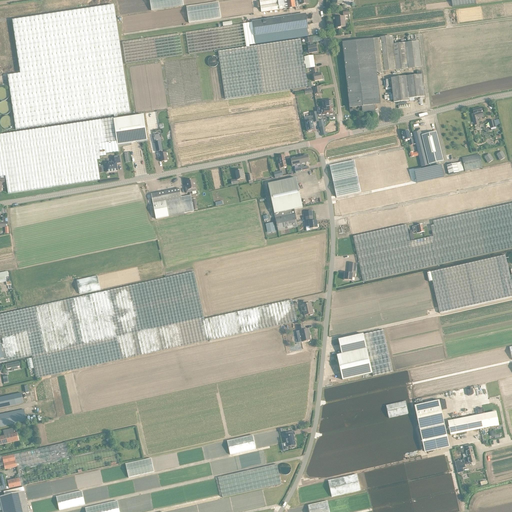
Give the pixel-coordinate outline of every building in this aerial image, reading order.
[(259,0),(261,12),(285,8),(284,0),(259,0)] [(219,2),(187,5),(188,22),(221,18),(219,2)] [(113,119),(113,118),(0,135),(0,134),(0,176),(5,176),(8,194),(52,187),(100,180),(98,165),(97,160),(100,160),(99,157),(106,156),(106,154),(118,152),(117,145),(147,141),(143,115),(118,118),(117,114),(130,112),(114,5),(12,20),(20,70),(20,73),(7,75),(15,129),(74,120),(114,115),(114,119),(113,119)] [(254,35),(307,27),(305,15),(252,22),(254,35)] [(336,21),(337,22),(336,22),(337,27),(345,27),(344,16),(336,17),(336,21)] [(252,22),(243,24),(246,45),(255,44),(254,35),(252,22)] [(243,23),(122,41),(126,63),(246,46),(243,23)] [(307,27),(254,35),(255,44),(308,36),(307,27)] [(317,52),(317,48),(316,45),(312,46),(310,37),(305,38),(306,43),(307,42),(308,47),(309,53),(317,52)] [(392,45),(392,37),(379,38),(379,39),(366,40),(357,41),(354,41),(354,42),(345,42),(345,41),(344,41),(344,43),(343,43),(343,47),(343,48),(344,52),(344,57),(345,61),(345,62),(345,66),(346,71),(346,75),(346,76),(347,80),(347,84),(347,85),(348,89),(348,93),(348,94),(349,98),(350,107),(349,107),(350,111),(353,111),(352,107),(359,106),(359,108),(362,108),(362,109),(363,115),(369,114),(369,115),(370,115),(370,114),(374,114),(375,114),(375,109),(374,109),(373,105),(376,105),(376,104),(375,104),(374,95),(375,95),(374,95),(374,91),(373,86),(374,86),(373,86),(373,84),(373,82),(373,81),(373,82),(372,77),(373,77),(372,77),(372,73),(372,72),(421,67),(418,42),(392,45)] [(305,64),(304,61),(301,40),(301,39),(218,51),(225,99),(308,87),(304,65),(305,64)] [(306,69),(315,67),(313,55),(304,57),(304,61),(305,64),(306,69)] [(315,71),(318,83),(326,81),(325,77),(324,73),(323,69),(315,71)] [(393,102),(409,100),(409,98),(424,96),(421,71),(417,71),(417,75),(391,78),(393,102)] [(323,108),(317,108),(317,109),(325,108),(332,107),(332,99),(328,100),(327,100),(327,99),(326,99),(326,100),(322,100),(323,108)] [(333,114),(332,107),(325,108),(317,109),(317,115),(322,115),(325,115),(325,116),(329,116),(329,114),(333,114)] [(474,114),(473,114),(472,114),(474,125),(479,124),(477,117),(480,116),(481,117),(483,117),(481,107),(472,109),(473,111),(474,114)] [(317,111),(310,113),(311,116),(304,118),(305,123),(305,124),(305,126),(306,126),(307,131),(308,131),(311,131),(311,130),(314,129),(312,122),(313,122),(319,121),(317,111)] [(409,139),(410,145),(413,144),(412,137),(410,138),(408,131),(402,132),(404,141),(409,139)] [(421,135),(420,131),(413,133),(416,144),(418,152),(419,155),(421,165),(421,167),(429,165),(443,161),(442,158),(436,132),(421,135)] [(160,154),(161,162),(168,161),(166,152),(165,150),(162,150),(160,141),(156,142),(156,139),(150,140),(152,152),(156,152),(159,151),(160,154)] [(503,151),(497,154),(500,160),(506,157),(503,151)] [(484,157),(488,163),(494,159),(490,153),(484,157)] [(306,155),(306,154),(303,155),(303,156),(299,157),(302,170),(309,169),(308,166),(303,167),(303,164),(309,163),(307,155),(306,155)] [(480,154),(462,157),(464,170),(482,167),(480,154)] [(284,155),(278,156),(280,164),(278,164),(279,168),(286,167),(284,155)] [(361,191),(386,186),(380,155),(355,159),(361,191)] [(111,160),(112,162),(105,163),(107,172),(111,172),(111,171),(113,171),(117,171),(118,171),(118,170),(117,170),(116,163),(120,163),(119,156),(112,157),(113,160),(111,160)] [(302,170),(299,157),(295,158),(295,157),(292,157),(292,158),(290,158),(292,166),(298,165),(299,168),(294,169),(295,172),(302,170)] [(463,170),(461,162),(456,163),(446,165),(449,174),(458,172),(463,170)] [(417,170),(419,181),(446,175),(444,164),(417,170)] [(232,184),(238,183),(237,180),(244,179),(242,170),(235,171),(236,179),(231,180),(232,184)] [(278,231),(298,227),(295,213),(294,209),(302,207),(296,178),(268,184),(275,218),(278,231)] [(185,187),(186,193),(196,191),(194,179),(186,181),(187,187),(185,187)] [(181,197),(179,188),(151,194),(156,219),(194,211),(190,195),(181,197)] [(339,200),(342,213),(377,206),(375,199),(370,200),(370,197),(353,201),(353,197),(339,200)] [(511,203),(479,211),(432,221),(433,225),(430,226),(433,236),(429,237),(410,241),(406,225),(353,236),(363,281),(438,264),(439,264),(492,252),(511,247),(511,203)] [(312,219),(313,219),(312,211),(305,212),(306,220),(307,220),(308,222),(306,222),(307,226),(309,226),(309,229),(317,228),(317,221),(312,221),(312,219)] [(273,222),(266,224),(268,231),(274,230),(273,222)] [(424,232),(422,224),(417,225),(412,227),(413,232),(416,231),(416,233),(419,233),(424,232)] [(438,307),(439,313),(511,296),(511,285),(505,255),(427,273),(429,281),(432,281),(438,307)] [(349,263),(348,273),(344,273),(344,280),(352,280),(352,277),(355,277),(355,274),(355,272),(356,263),(349,263)] [(139,266),(118,270),(120,284),(142,280),(139,266)] [(19,310),(0,314),(0,335),(1,336),(3,343),(1,344),(4,358),(6,357),(7,361),(32,356),(37,378),(209,340),(209,341),(297,321),(292,300),(204,319),(194,272),(19,310)] [(9,282),(7,272),(0,273),(0,280),(5,279),(6,282),(9,282)] [(302,312),(303,311),(304,315),(310,314),(310,315),(312,314),(312,313),(313,313),(311,303),(306,304),(306,301),(300,302),(301,306),(302,305),(303,308),(301,309),(302,312)] [(303,326),(297,327),(298,332),(300,331),(302,342),(310,340),(308,329),(304,330),(303,326)] [(342,380),(372,373),(363,334),(338,339),(341,354),(337,355),(342,380)] [(19,362),(6,364),(7,369),(13,367),(14,370),(18,369),(17,367),(20,366),(19,362)] [(0,408),(23,403),(21,393),(0,397),(0,408)] [(460,399),(461,405),(466,404),(465,394),(460,395),(460,397),(457,398),(457,400),(460,399)] [(424,450),(449,444),(439,400),(414,406),(424,450)] [(389,417),(409,413),(406,401),(387,404),(389,417)] [(0,426),(26,421),(24,409),(0,414),(0,426)] [(450,435),(491,427),(488,413),(448,421),(450,435)] [(288,432),(282,433),(283,437),(284,437),(286,447),(290,446),(290,448),(291,448),(294,448),(295,447),(294,445),(295,445),(293,434),(289,435),(288,432)] [(0,444),(12,442),(20,441),(18,433),(14,434),(4,436),(0,437),(0,444)] [(65,443),(2,457),(5,470),(17,467),(18,470),(69,459),(65,443)] [(464,454),(465,457),(466,457),(466,459),(474,457),(472,447),(471,447),(471,446),(470,444),(462,446),(464,454)] [(444,455),(415,460),(418,476),(447,471),(444,455)] [(465,457),(465,458),(466,459),(463,459),(454,462),(457,473),(463,472),(462,468),(465,467),(464,464),(465,464),(468,463),(469,464),(470,463),(471,463),(471,465),(472,465),(475,465),(475,464),(475,462),(476,462),(474,457),(466,459),(466,457),(465,457)] [(128,476),(154,472),(152,458),(126,462),(128,476)] [(280,473),(289,474),(291,465),(281,463),(280,473)] [(175,511),(175,509),(281,485),(277,466),(171,488),(140,495),(143,511),(175,511)] [(56,494),(59,509),(85,504),(82,490),(78,491),(76,475),(49,480),(52,495),(56,494)] [(19,478),(7,480),(9,488),(21,486),(19,478)] [(28,511),(23,487),(4,492),(4,496),(0,496),(0,498),(3,511),(28,511)] [(368,491),(349,496),(352,511),(372,507),(368,491)] [(119,511),(118,501),(85,507),(86,511),(119,511)]
